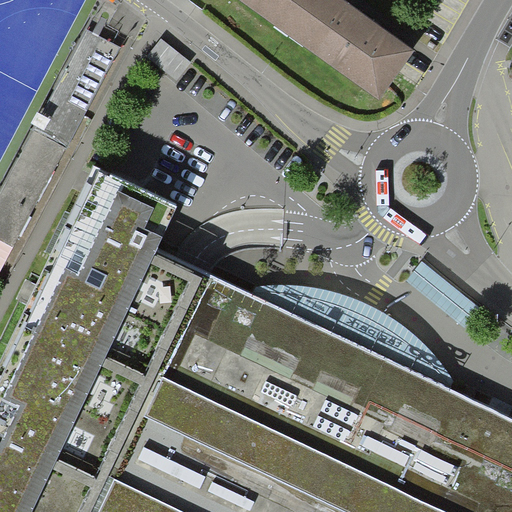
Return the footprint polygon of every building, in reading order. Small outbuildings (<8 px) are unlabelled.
[(261,0),(293,23),(310,0),(261,0)] [(382,86),(415,40),(359,0),(310,0),(293,23),(382,86)] [(120,42),(90,26),(0,198),(0,233),(16,242),(120,42)] [(179,76),(193,58),(164,35),(150,53),(179,76)] [(0,511),(511,511),(511,407),(454,380),(427,336),(390,307),(372,298),(352,289),(307,278),(250,282),(190,254),(158,239),(180,192),(103,153),(0,365),(0,511)] [(419,263),(403,281),(457,328),(473,310),(419,263)]
